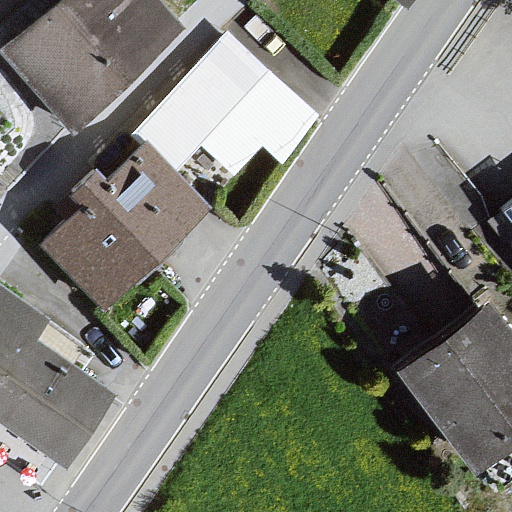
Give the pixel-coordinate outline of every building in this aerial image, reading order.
[(158,0),(46,0),(0,39),(0,46),(69,126),(176,21),(158,0)] [(314,106),(225,27),(136,122),(174,166),(201,139),(230,171),(260,139),(280,162),(314,106)] [(38,247),(114,316),(215,208),(139,138),(108,171),(98,162),(68,195),(78,204),(38,247)] [(0,285),(0,412),(57,450),(103,380),(72,360),(26,328),(37,310),(0,285)] [(511,341),(489,310),(396,379),(485,470),(511,449),(511,341)]
